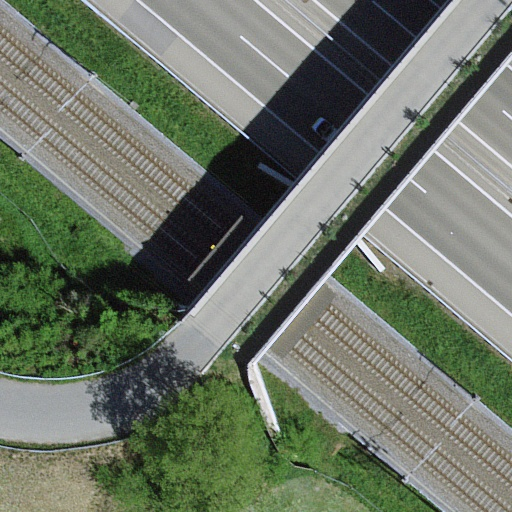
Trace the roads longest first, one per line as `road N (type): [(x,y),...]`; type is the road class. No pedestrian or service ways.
road 1 (unclassified): [(0,408),(60,415),(136,399),(206,336),(491,0)]
road 2 (motorway): [(205,0),(511,256)]
road 3 (motorway): [(511,123),(365,0)]
